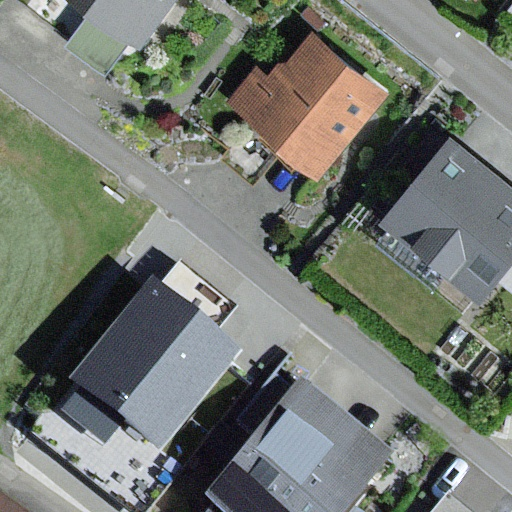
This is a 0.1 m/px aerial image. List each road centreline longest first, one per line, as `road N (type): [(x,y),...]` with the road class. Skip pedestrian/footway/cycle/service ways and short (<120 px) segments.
road 1 (residential): [(511,474),(285,289),(0,74)]
road 2 (residential): [(377,0),(511,103)]
